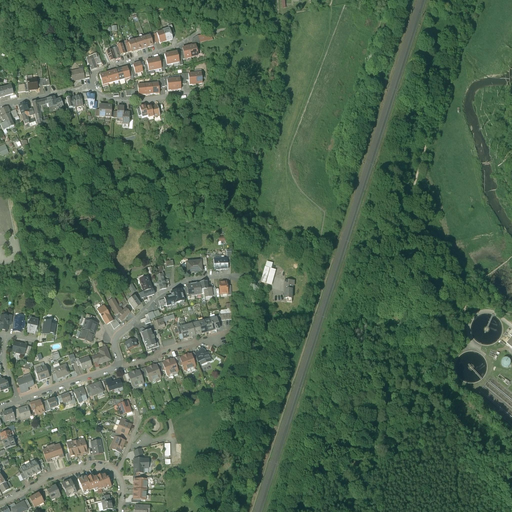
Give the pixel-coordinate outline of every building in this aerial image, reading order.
[(163,26),(164,27),(167,38),(174,36),(172,31),(170,24),(163,26)] [(159,35),(160,38),(161,40),(167,38),(164,27),(157,29),(159,35)] [(151,32),(145,33),(148,43),(154,42),(151,32)] [(145,33),(140,35),(143,45),(148,43),(145,33)] [(140,35),(134,37),(137,47),(143,45),(140,35)] [(129,38),(129,39),(132,48),(137,47),(134,37),(129,38)] [(112,46),(112,47),(113,50),(116,57),(121,56),(120,53),(126,51),(125,50),(123,41),(122,41),(117,42),(118,44),(112,46)] [(198,44),(196,43),(196,41),(193,42),(193,41),(189,42),(192,53),(198,52),(198,51),(199,49),(198,44)] [(192,53),(189,42),(186,42),(186,43),(183,44),(184,47),(186,55),(192,53)] [(110,59),(116,57),(113,50),(112,47),(106,49),(110,59)] [(180,58),(179,52),(178,48),(175,48),(175,47),(168,49),(168,50),(165,50),(166,55),(167,61),(168,61),(180,59),(180,58)] [(88,56),(92,67),(97,65),(95,59),(93,56),(96,55),(95,53),(89,55),(89,56),(88,56)] [(149,68),(161,65),(162,65),(161,59),(160,54),(157,55),(157,54),(150,55),(150,56),(147,57),(148,62),(149,68)] [(136,71),(143,69),(141,59),(133,62),(134,64),(136,71)] [(122,65),(122,66),(125,76),(125,77),(130,76),(131,76),(129,68),(128,64),(125,65),(125,64),(122,65)] [(83,66),(71,69),(73,79),(85,76),(83,66)] [(122,66),(117,67),(120,78),(125,76),(122,66)] [(111,69),(114,79),(120,78),(117,67),(111,69)] [(202,68),(190,70),(189,70),(190,76),(190,81),(193,80),(193,81),(200,80),(203,79),(203,74),(206,74),(205,71),(203,71),(202,68)] [(106,71),(105,69),(102,70),(102,71),(100,72),(104,84),(109,82),(109,81),(106,71)] [(111,69),(106,71),(109,81),(114,79),(111,69)] [(180,74),(168,76),(168,81),(169,86),(172,86),(172,87),(179,86),(179,85),(182,85),(181,80),(181,74),(180,74)] [(36,79),(36,78),(27,79),(28,84),(28,89),(29,89),(38,88),(37,84),(39,84),(40,84),(39,79),(38,79),(36,79)] [(152,80),(153,90),(156,90),(160,90),(160,83),(159,79),(152,80)] [(145,81),(146,91),(146,92),(150,91),(153,90),(152,80),(145,81)] [(138,82),(139,87),(139,92),(143,92),(143,91),(146,91),(145,81),(138,82)] [(18,91),(25,90),(25,84),(24,83),(17,84),(18,91)] [(0,97),(4,96),(4,95),(13,93),(11,85),(1,88),(1,87),(0,87),(0,97)] [(94,92),(91,92),(90,91),(86,92),(89,103),(93,103),(94,103),(94,99),(94,92)] [(73,95),(75,104),(79,103),(79,104),(83,103),(81,93),(73,95)] [(50,106),(51,111),(58,109),(64,105),(62,101),(56,103),(54,95),(45,98),(46,102),(46,103),(49,102),(50,106)] [(69,107),(76,105),(75,104),(73,95),(70,96),(70,95),(67,96),(67,97),(67,99),(67,102),(68,102),(69,106),(69,107)] [(32,101),(35,114),(43,112),(44,112),(43,108),(42,108),(41,104),(40,104),(38,104),(37,100),(32,101)] [(154,104),(152,105),(154,113),(155,114),(161,112),(158,101),(154,102),(154,104)] [(149,115),(154,113),(152,105),(152,103),(146,104),(146,102),(140,104),(141,105),(142,112),(143,114),(148,113),(149,115)] [(26,103),(19,105),(22,113),(28,111),(27,109),(28,109),(26,103)] [(10,112),(7,106),(6,106),(0,108),(0,112),(1,116),(8,113),(10,112)] [(44,116),(43,112),(35,114),(36,119),(38,125),(53,120),(53,117),(49,118),(48,116),(44,116)] [(12,121),(8,113),(1,116),(3,120),(5,119),(6,121),(7,123),(12,121)] [(7,123),(6,121),(1,123),(4,131),(7,130),(6,129),(10,127),(10,126),(14,125),(12,121),(7,123)] [(6,142),(0,143),(0,151),(1,154),(9,151),(6,142)] [(223,265),(229,265),(229,259),(229,255),(215,255),(215,264),(223,264),(223,265)] [(188,259),(189,269),(203,267),(203,260),(203,257),(202,257),(195,257),(195,259),(188,259)] [(164,270),(164,267),(165,267),(164,262),(156,264),(158,271),(163,270),(164,270)] [(272,264),(264,262),(260,277),(267,279),(272,264)] [(140,277),(144,289),(153,286),(151,280),(150,280),(148,274),(140,277)] [(159,278),(161,286),(167,285),(165,277),(159,278)] [(203,299),(207,298),(206,294),(214,293),(212,285),(209,285),(208,278),(201,279),(201,280),(201,283),(202,290),(203,299)] [(228,278),(220,279),(221,290),(229,289),(228,282),(228,278)] [(144,289),(140,290),(142,295),(155,291),(154,286),(153,286),(144,289)] [(173,293),(165,295),(165,296),(167,302),(167,303),(172,302),(178,301),(178,300),(185,298),(183,291),(182,286),(172,289),(173,293)] [(135,294),(129,298),(134,306),(141,302),(135,294)] [(126,306),(122,309),(114,295),(109,299),(117,314),(116,315),(117,315),(121,319),(121,320),(130,310),(126,306)] [(99,309),(104,319),(111,315),(104,304),(100,306),(101,308),(99,309)] [(1,314),(1,319),(0,319),(0,322),(0,323),(0,327),(8,329),(9,323),(10,315),(9,315),(1,314)] [(24,315),(16,314),(14,329),(21,330),(22,327),(23,319),(24,315)] [(214,325),(214,327),(218,326),(217,324),(220,323),(218,314),(211,316),(214,325)] [(92,319),(85,317),(84,316),(81,323),(83,324),(82,327),(95,332),(97,328),(96,328),(98,322),(93,320),(92,319)] [(208,327),(208,328),(212,327),(212,326),(214,325),(211,316),(205,317),(208,327)] [(28,324),(30,324),(28,330),(35,331),(36,328),(38,321),(38,320),(31,317),(31,318),(28,324)] [(155,318),(158,327),(165,324),(164,320),(160,321),(159,317),(155,318)] [(202,328),(202,330),(206,329),(205,328),(208,327),(205,317),(199,319),(202,328)] [(51,319),(45,318),(43,332),(49,333),(50,331),(55,332),(56,322),(51,322),(51,319)] [(196,330),(196,332),(200,331),(199,329),(202,328),(199,319),(193,321),(196,330)] [(190,332),(190,333),(194,332),(193,331),(196,330),(193,321),(187,323),(190,332)] [(181,324),(183,330),(184,335),(188,334),(187,333),(190,332),(187,323),(181,324)] [(151,326),(141,329),(148,348),(157,345),(151,326)] [(95,332),(82,327),(81,330),(82,330),(80,336),(91,340),(93,335),(94,335),(95,332)] [(175,335),(163,338),(165,343),(176,340),(175,335)] [(135,337),(126,339),(127,342),(128,342),(130,347),(138,344),(137,340),(136,340),(135,337)] [(18,342),(14,341),(12,350),(17,350),(16,352),(20,353),(21,352),(25,352),(26,344),(22,343),(22,342),(18,341),(18,342)] [(200,346),(200,348),(198,349),(201,357),(202,359),(206,358),(209,359),(211,358),(212,356),(211,354),(212,352),(210,351),(209,350),(208,349),(207,349),(205,346),(203,345),(200,346)] [(102,352),(95,354),(97,360),(98,363),(111,358),(106,346),(101,348),(102,352)] [(503,347),(502,348),(501,349),(500,351),(501,353),(502,355),(503,356),(505,356),(507,356),(508,355),(509,354),(510,352),(510,350),(510,348),(509,347),(507,346),(505,346),(503,347)] [(195,355),(194,354),(192,350),(192,351),(190,351),(188,350),(186,351),(191,365),(196,364),(197,362),(195,357),(196,356),(195,355)] [(187,367),(191,365),(186,351),(183,352),(182,354),(181,355),(182,358),(181,360),(182,362),(183,362),(185,366),(187,367)] [(88,355),(79,358),(81,363),(83,368),(92,364),(88,355)] [(178,362),(177,361),(176,360),(175,356),(175,357),(173,357),(171,356),(169,357),(174,371),(178,369),(179,368),(177,364),(178,362)] [(174,371),(169,357),(166,358),(165,360),(164,361),(165,364),(164,365),(165,367),(166,367),(168,372),(169,373),(174,371)] [(153,362),(151,363),(157,377),(161,376),(162,375),(162,374),(160,370),(161,369),(160,367),(159,367),(158,362),(157,363),(155,363),(153,362)] [(55,367),(58,377),(63,375),(63,374),(69,372),(66,363),(55,367)] [(152,379),(157,377),(151,363),(149,364),(148,366),(146,367),(147,371),(147,372),(147,374),(148,374),(150,378),(152,379)] [(46,367),(37,370),(40,379),(44,378),(44,376),(49,374),(46,367)] [(142,376),(143,374),(143,373),(141,372),(140,368),(138,369),(136,368),(134,369),(139,383),(143,381),(144,381),(144,380),(142,376)] [(139,383),(134,369),(131,370),(130,372),(128,373),(129,376),(129,378),(129,379),(131,380),(132,384),(134,384),(139,383)] [(24,376),(17,379),(20,386),(24,385),(25,387),(34,384),(31,376),(25,378),(24,376)] [(111,376),(106,378),(110,389),(119,386),(123,385),(121,378),(112,381),(111,379),(112,379),(111,376)] [(4,378),(2,379),(0,379),(0,385),(1,389),(9,387),(7,380),(5,381),(4,378)] [(89,384),(91,390),(92,393),(97,391),(97,392),(103,390),(101,384),(100,380),(89,384)] [(82,393),(85,392),(83,386),(75,389),(77,396),(83,395),(82,393)] [(61,394),(63,398),(64,402),(67,400),(70,399),(71,399),(68,392),(61,394)] [(46,406),(44,407),(45,411),(51,408),(58,405),(57,402),(55,397),(44,400),(46,406)] [(35,408),(37,413),(45,411),(44,407),(42,401),(41,399),(34,401),(36,407),(35,408)] [(125,400),(118,402),(121,412),(131,409),(128,399),(125,400)] [(15,408),(15,409),(18,416),(21,416),(21,418),(30,415),(27,405),(19,408),(19,407),(15,408)] [(12,409),(3,412),(6,420),(11,419),(11,420),(15,419),(14,417),(12,410),(12,409)] [(130,425),(131,424),(132,422),(127,420),(121,418),(119,423),(129,427),(130,425)] [(129,430),(128,429),(129,427),(119,423),(117,428),(123,430),(128,433),(129,430)] [(0,433),(3,439),(12,436),(10,430),(6,431),(5,429),(3,430),(3,432),(0,433)] [(116,434),(115,436),(113,441),(115,441),(112,446),(121,450),(126,438),(121,436),(116,434)] [(12,436),(3,439),(5,448),(16,444),(13,436),(12,436)] [(87,445),(84,436),(78,437),(82,453),(88,451),(89,451),(87,445)] [(78,437),(73,439),(76,454),(82,453),(78,437)] [(101,438),(92,439),(92,444),(94,452),(103,450),(101,438)] [(73,439),(67,440),(69,450),(70,455),(71,455),(76,454),(73,439)] [(48,444),(47,446),(44,448),(43,449),(47,460),(48,461),(54,459),(55,459),(57,458),(57,457),(64,455),(64,454),(60,443),(59,442),(56,443),(55,442),(54,442),(48,444)] [(142,446),(135,448),(136,454),(144,452),(142,446)] [(144,456),(135,456),(135,470),(144,470),(144,465),(149,465),(149,457),(144,457),(144,456)] [(36,458),(31,461),(36,471),(41,469),(38,463),(36,458)] [(31,461),(26,463),(31,474),(36,471),(31,461)] [(26,463),(21,466),(23,471),(26,476),(31,474),(26,463)] [(102,472),(97,474),(102,486),(102,487),(107,485),(108,487),(112,485),(108,475),(107,476),(106,472),(103,473),(102,472)] [(93,473),(87,476),(92,488),(97,485),(98,487),(102,486),(97,474),(94,475),(93,473)] [(83,489),(87,488),(89,489),(92,488),(87,476),(87,475),(85,474),(78,477),(82,487),(83,489)] [(63,482),(62,482),(64,485),(67,493),(74,490),(75,492),(77,491),(74,485),(71,478),(63,482)] [(5,481),(0,483),(0,486),(3,491),(9,488),(8,485),(6,481),(5,481)] [(51,488),(48,489),(47,489),(50,495),(51,497),(55,495),(55,497),(61,494),(56,484),(51,486),(51,488)] [(44,490),(40,493),(44,501),(48,498),(47,497),(44,490)] [(35,494),(30,496),(35,506),(44,501),(40,493),(39,492),(35,494)] [(112,505),(109,494),(107,494),(104,494),(105,498),(103,499),(103,501),(102,502),(104,509),(109,508),(109,506),(112,505)] [(249,496),(243,494),(243,496),(242,495),(240,500),(240,499),(239,503),(238,507),(239,507),(238,509),(245,511),(245,509),(246,509),(248,505),(249,502),(250,498),(249,498),(249,496)] [(13,511),(14,511),(19,511),(20,511),(20,510),(23,508),(24,510),(28,507),(24,500),(14,505),(12,503),(7,505),(10,511),(13,511)]
